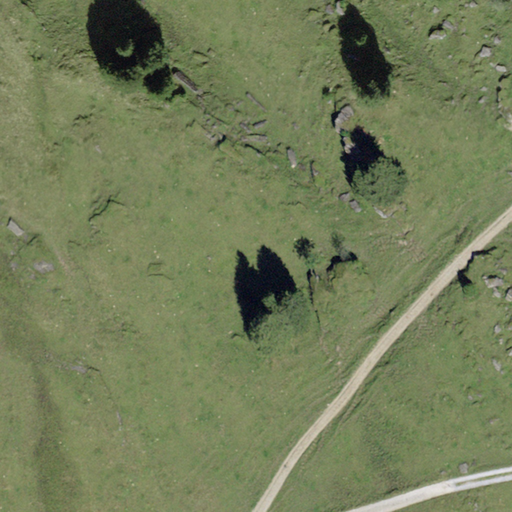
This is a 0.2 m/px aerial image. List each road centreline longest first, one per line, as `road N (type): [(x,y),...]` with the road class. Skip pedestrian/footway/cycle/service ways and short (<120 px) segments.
road 1 (track): [(258,511),(319,425),(511,217)]
road 2 (track): [(371,511),(511,474)]
